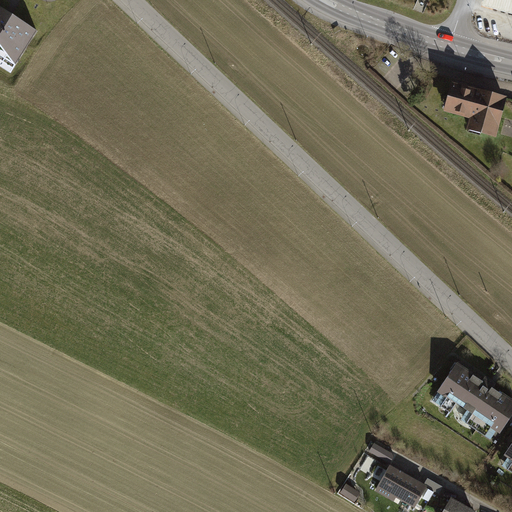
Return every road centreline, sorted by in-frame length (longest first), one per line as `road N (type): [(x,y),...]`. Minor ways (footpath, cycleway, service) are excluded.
road 1 (residential): [(132,0),(511,359)]
road 2 (primary): [(451,47),(324,0)]
road 3 (residential): [(492,511),(374,447)]
